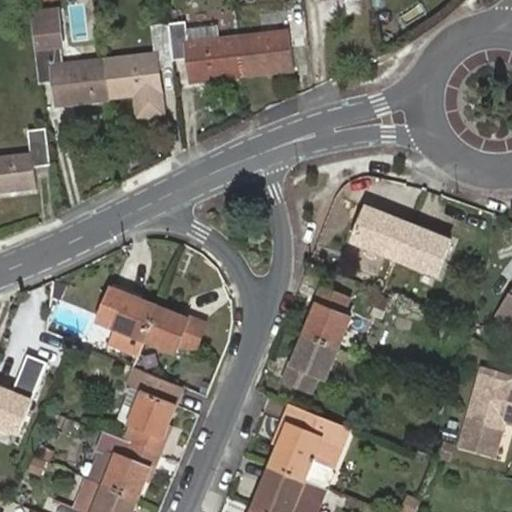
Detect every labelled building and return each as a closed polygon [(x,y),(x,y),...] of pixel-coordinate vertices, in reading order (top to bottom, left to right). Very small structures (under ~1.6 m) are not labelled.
[(294,47),(309,45),(305,9),(290,10),(292,33),(241,40),(246,77),(297,70),(294,47)] [(61,105),(111,99),(108,63),(68,69),(62,21),(35,25),(42,85),(60,83),(61,105)] [(187,24),(173,26),(177,62),(192,60),(195,84),(246,77),(241,40),(191,47),(187,24)] [(108,63),(111,99),(139,95),(141,116),(165,113),(160,63),(177,62),(173,26),(156,28),(159,56),(108,63)] [(37,167),(52,165),(48,130),(33,132),(34,154),(0,157),(0,195),(39,190),(37,167)] [(357,243),(399,260),(412,226),(370,210),(357,243)] [(412,226),(399,260),(441,277),(454,242),(412,226)] [(151,337),(164,305),(134,292),(135,289),(119,282),(106,311),(123,318),(120,325),(151,337)] [(310,338),(341,350),(354,319),(347,316),(353,301),(324,289),(318,305),(322,307),(310,338)] [(511,297),(501,315),(511,322),(511,297)] [(193,317),(164,305),(151,337),(180,349),(183,342),(199,350),(212,320),(195,313),(193,317)] [(328,381),(341,350),(310,338),(298,367),(293,365),(287,382),(316,393),(322,378),(328,381)] [(145,423),(138,439),(169,451),(174,436),(171,433),(190,385),(140,365),(133,383),(149,390),(137,420),(145,423)] [(474,399),(511,401),(511,386),(480,378),(474,399)] [(7,386),(0,383),(0,426),(21,435),(34,403),(5,391),(7,386)] [(149,390),(133,383),(121,413),(137,420),(149,390)] [(511,401),(474,399),(463,446),(498,455),(505,422),(511,423),(511,401)] [(339,470),(355,431),(295,407),(288,424),(294,426),(285,448),(276,470),(310,484),(319,461),(339,470)] [(279,445),(285,448),(294,426),(288,424),(279,445)] [(169,451),(138,439),(131,456),(108,446),(94,475),(112,482),(146,496),(158,466),(161,468),(169,451)] [(47,462),(35,457),(29,471),(41,476),(47,462)] [(321,511),(329,491),(310,484),(276,470),(260,510),(263,511),(321,511)] [(139,511),(146,496),(112,482),(94,475),(82,507),(56,497),(50,511),(139,511)]
